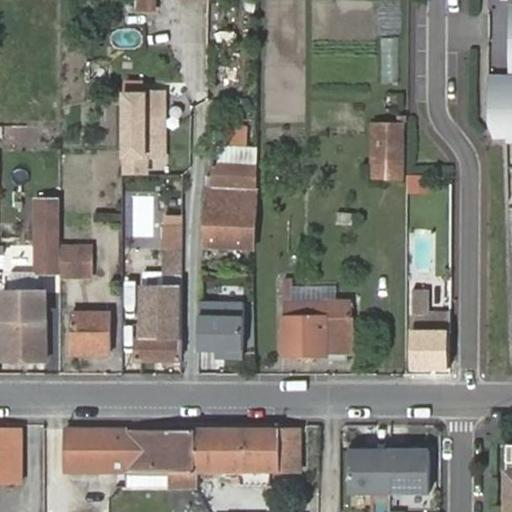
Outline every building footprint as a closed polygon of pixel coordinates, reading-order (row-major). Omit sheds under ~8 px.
[(151,12),(150,0),(135,0),(136,13),(151,12)] [(511,74),(508,74),(487,75),(488,124),(493,141),(507,140),(507,144),(511,144),(511,74)] [(125,174),(146,174),(146,157),(147,156),(164,154),(164,139),(164,92),(126,93),(125,174)] [(404,180),(406,123),(372,122),(371,179),(404,180)] [(205,246),(258,247),(258,170),(255,170),(256,127),(236,126),(234,160),(220,160),(218,187),(207,187),(205,246)] [(430,176),(412,176),(412,189),(430,190),(430,176)] [(40,245),(41,279),(58,278),(58,200),(57,199),(56,188),(36,188),(37,199),(35,200),(36,244),(40,245)] [(61,244),(61,260),(74,260),(73,274),(94,274),(95,244),(61,244)] [(166,274),(184,274),(184,247),(167,247),(166,274)] [(74,260),(61,260),(61,275),(73,274),(74,260)] [(293,288),(292,279),(283,280),(284,354),(353,353),(352,301),(328,301),(327,288),(293,288)] [(47,290),(2,291),(3,359),(47,360),(47,290)] [(449,369),(450,313),(429,313),(428,291),(415,290),(414,369),(449,369)] [(139,359),(183,359),(183,337),(183,291),(145,291),(144,337),(139,337),(139,359)] [(257,357),(257,303),(202,302),(201,348),(234,349),(234,357),(257,357)] [(110,353),(109,313),(72,313),(72,353),(110,353)] [(0,433),(0,485),(24,485),(24,433),(0,433)] [(198,474),(198,434),(68,433),(68,474),(128,474),(173,474),(198,474)] [(278,434),(198,434),(198,474),(297,474),(302,475),(303,434),(278,434)] [(390,494),(390,452),(350,452),(350,494),(390,494)] [(430,494),(430,452),(390,452),(390,494),(430,494)] [(172,487),(173,474),(128,474),(128,488),(172,489),(172,487)] [(198,474),(173,474),(172,487),(198,487),(198,474)]
